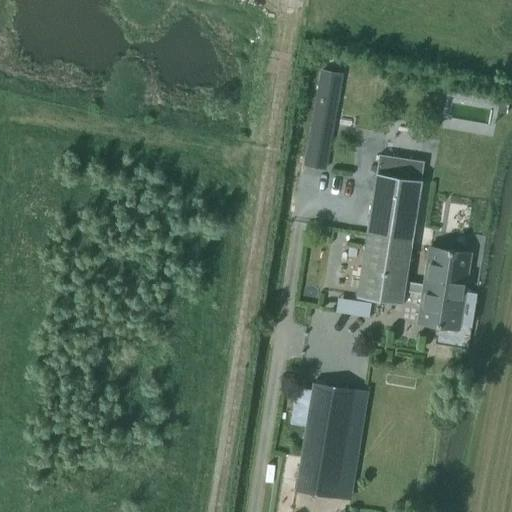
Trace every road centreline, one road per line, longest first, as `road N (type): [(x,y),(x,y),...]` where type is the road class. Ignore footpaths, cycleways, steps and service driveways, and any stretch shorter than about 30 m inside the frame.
road 1 (track): [(212,511),(291,0)]
road 2 (track): [(258,511),(306,189),(371,200)]
